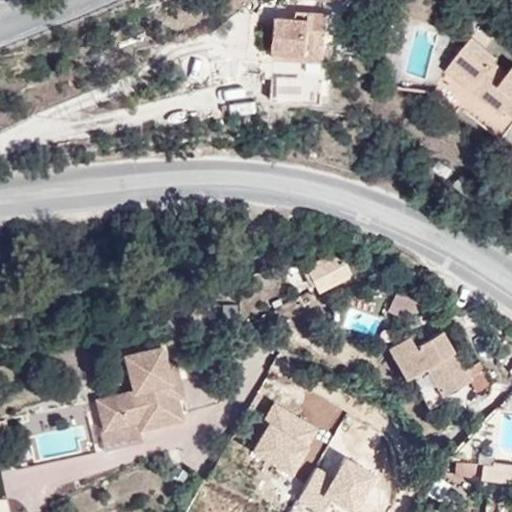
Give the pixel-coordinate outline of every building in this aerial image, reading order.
[(334,64),(333,12),(302,13),(301,23),(282,24),(284,58),(315,57),(314,65),(334,64)] [(474,28),(455,56),(470,68),(475,62),(485,70),(478,80),(511,102),(511,60),(509,65),(497,57),(504,46),(474,28)] [(333,107),(333,77),(284,77),(282,107),(333,107)] [(319,258),(332,278),(381,254),(376,248),(341,246),(323,254),(319,258)] [(441,353),(457,381),(470,373),(471,374),(486,365),(485,363),(497,355),(492,347),(480,354),(456,316),(429,331),(423,321),(403,333),(422,364),(428,360),(441,353)] [(434,369),(445,394),(460,386),(457,381),(441,353),(428,360),(433,370),(434,369)] [(486,365),(492,376),(507,368),(499,354),(497,355),(485,363),(486,365)] [(189,437),(185,416),(180,407),(191,404),(186,379),(175,380),(172,363),(135,371),(141,406),(103,414),(111,442),(145,437),(146,445),(189,437)] [(412,381),(425,407),(439,400),(426,373),(412,381)] [(180,407),(185,416),(192,414),(191,404),(180,407)] [(6,418),(0,419),(0,438),(11,436),(6,418)] [(472,459),(498,461),(499,446),(472,445),(472,459)] [(511,468),(479,465),(477,482),(510,485),(511,468)]
